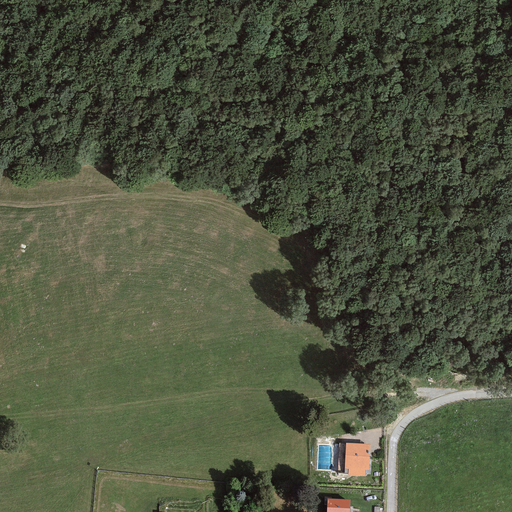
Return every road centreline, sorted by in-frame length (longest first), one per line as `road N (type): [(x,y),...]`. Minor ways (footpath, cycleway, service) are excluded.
road 1 (track): [(0,241),(220,316),(360,386),(475,393)]
road 2 (track): [(391,511),(399,421),(469,393),(511,391)]
